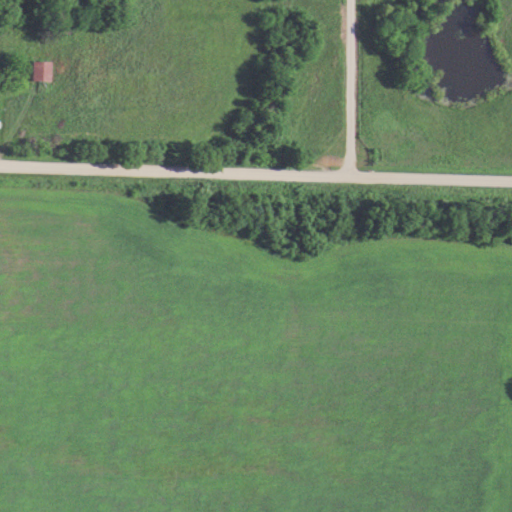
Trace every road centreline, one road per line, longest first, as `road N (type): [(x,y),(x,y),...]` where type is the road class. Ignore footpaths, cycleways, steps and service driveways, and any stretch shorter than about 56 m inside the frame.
road 1 (residential): [(511,180),(0,162)]
road 2 (residential): [(350,177),(355,0)]
